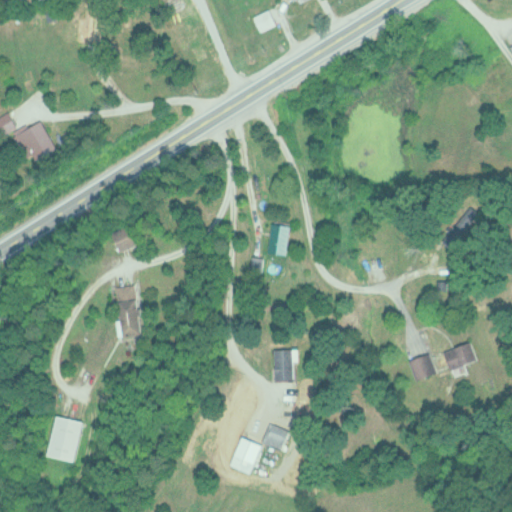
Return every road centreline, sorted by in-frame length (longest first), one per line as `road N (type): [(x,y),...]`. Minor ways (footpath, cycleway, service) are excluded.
road 1 (trunk): [(398,0),(0,246)]
road 2 (residential): [(228,105),(274,285),(256,408)]
